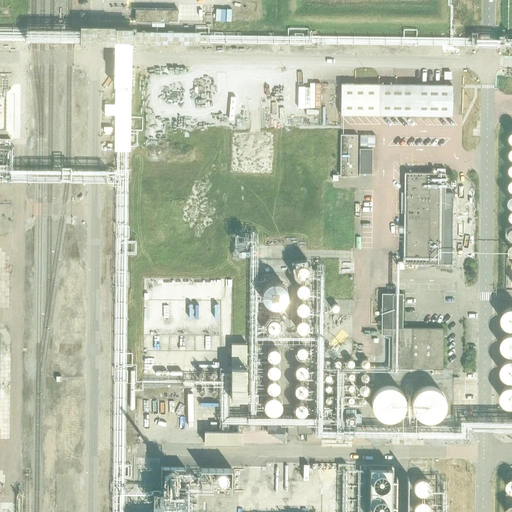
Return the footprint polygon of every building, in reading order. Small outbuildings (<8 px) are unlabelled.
[(178,22),(178,10),(135,9),(135,21),(178,22)] [(164,40),(165,31),(139,29),(138,38),(164,40)] [(175,31),(175,40),(195,40),(195,31),(175,31)] [(341,84),(341,114),(451,115),(452,85),(341,84)] [(357,135),(340,134),(340,176),(357,176),(357,135)] [(403,263),(444,264),(444,221),(445,221),(445,213),(444,213),(444,208),(452,208),(452,193),(445,193),(445,173),(404,172),(404,192),(401,192),(401,213),(404,213),(403,263)] [(304,276),(305,276),(306,276),(307,276),(308,275),(309,275),(309,274),(310,273),(310,272),(310,271),(310,270),(310,269),(309,268),(308,268),(308,267),(307,267),(306,267),(305,267),(304,267),(303,267),(302,268),(301,268),(301,269),(301,270),(300,271),(300,272),(301,273),(301,274),(302,275),(303,276),(304,276)] [(264,302),(266,304),(268,306),(269,307),(271,308),(274,309),(277,309),(279,309),(281,308),(284,307),(285,306),(287,304),(288,301),(289,299),(289,296),(289,294),(289,291),(287,289),(286,287),(284,285),(281,283),(279,283),(276,283),(273,283),(271,284),(268,285),(267,287),(265,289),(264,291),(263,294),(263,297),(263,299),(264,302)] [(304,295),(305,295),(306,295),(307,294),(308,294),(309,293),(310,292),(310,291),(310,290),(310,289),(310,288),(309,288),(309,287),(308,286),(307,285),(306,285),(305,285),(304,285),(303,286),(302,286),(301,287),(301,288),(300,289),(300,290),(300,291),(301,292),(301,293),(302,293),(303,294),(304,295)] [(381,335),(391,335),(390,368),(442,369),(443,328),(402,327),(402,293),(381,293),(381,321),(377,321),(377,324),(381,324),(381,335)] [(304,312),(305,313),(306,313),(306,312),(307,312),(308,312),(309,311),(310,310),(310,309),(310,308),(310,307),(310,306),(309,305),(308,304),(307,303),(306,303),(305,303),(304,303),(303,304),(302,304),(301,305),(301,306),(300,307),(300,308),(300,309),(301,310),(301,311),(302,311),(303,312),(304,312)] [(511,307),(510,308),(508,308),(506,310),(504,313),(503,314),(503,317),(504,320),(505,323),(507,325),(509,326),(511,326),(511,307)] [(274,330),(275,330),(276,330),(277,330),(278,330),(278,329),(279,328),(280,328),(280,327),(280,326),(280,325),(280,324),(280,323),(279,322),(279,321),(278,321),(277,320),(276,320),(275,320),(274,320),(273,321),(272,322),(271,323),(271,324),(271,325),(271,326),(271,327),(272,328),(272,329),(273,329),(274,330)] [(303,330),(304,331),(305,330),(306,330),(307,330),(308,330),(308,329),(309,328),(310,327),(310,326),(310,325),(309,324),(309,323),(308,323),(308,322),(307,321),(306,321),(305,321),(304,321),(303,321),(302,321),(302,322),(301,323),(300,323),(300,324),(300,326),(300,327),(300,328),(301,328),(301,329),(302,330),(303,330)] [(313,349),(314,341),(303,340),(302,347),(313,349)] [(274,360),(275,360),(276,360),(277,360),(278,359),(279,359),(279,358),(280,358),(280,357),(280,356),(281,355),(281,354),(280,353),(279,352),(279,351),(278,351),(277,350),(276,350),(275,350),(274,350),(273,351),(272,352),(271,353),(271,354),(271,355),(271,356),(271,357),(272,358),(273,359),(274,360)] [(306,359),(307,358),(308,357),(308,356),(308,355),(308,354),(308,353),(307,352),(307,351),(306,351),(305,350),(304,350),(303,350),(302,350),(301,351),(300,351),(299,352),(299,353),(299,354),(299,355),(299,356),(299,357),(299,358),(300,358),(301,359),(302,360),(303,360),(304,360),(305,360),(306,359)] [(258,354),(241,354),(241,385),(259,385),(258,354)] [(511,360),(510,361),(507,362),(505,365),(504,367),(503,369),(504,371),(504,374),(506,376),(509,379),(511,380),(511,379),(511,360)] [(273,375),(274,375),(275,375),(276,375),(277,375),(277,374),(278,374),(279,373),(279,372),(279,371),(279,370),(279,369),(279,368),(278,367),(277,366),(276,366),(275,366),(274,366),(273,366),(272,366),(272,367),(271,367),(270,368),(270,369),(270,370),(270,371),(270,372),(271,373),(271,374),(272,375),(273,375)] [(301,377),(302,377),(303,377),(304,377),(305,376),(306,375),(307,375),(307,374),(307,373),(308,372),(307,371),(307,370),(306,369),(306,368),(305,368),(304,367),(303,367),(302,367),(301,367),(300,368),(299,369),(298,370),(298,371),(298,372),(298,373),(298,374),(299,375),(300,376),(301,377)] [(274,392),(275,392),(276,392),(277,392),(278,391),(279,391),(279,390),(280,390),(280,389),(280,388),(281,387),(281,386),(280,385),(279,384),(279,383),(278,383),(277,382),(276,382),(275,382),(274,382),(273,383),(272,384),(271,385),(271,386),(271,387),(271,388),(271,389),(272,390),(272,391),(273,391),(274,392)] [(301,394),(302,394),(303,394),(304,394),(305,394),(306,393),(307,393),(307,392),(307,391),(308,391),(308,390),(308,389),(308,388),(307,387),(307,386),(306,386),(305,385),(304,385),(303,385),(302,385),(301,385),(300,386),(299,386),(299,387),(298,388),(298,389),(298,390),(299,391),(299,392),(300,393),(300,394),(301,394)] [(408,407),(408,404),(408,400),(407,396),(405,393),(403,391),(400,388),(396,386),(393,385),(390,385),(388,385),(384,386),(381,388),(377,391),(375,393),(373,396),(372,400),(372,404),(372,407),(373,411),(375,414),(377,417),(380,419),(384,421),(387,422),(390,422),(393,422),(397,421),(400,419),(403,417),(405,414),(407,410),(408,407)] [(260,398),(259,386),(239,386),(239,398),(260,398)] [(511,386),(508,387),(506,388),(505,389),(503,393),(502,396),(503,400),(504,402),(505,403),(508,405),(510,406),(511,405),(511,386)] [(447,408),(447,404),(447,401),(446,398),(445,395),(442,392),(440,390),(438,389),(434,387),(430,387),(427,387),(424,388),(421,389),(418,392),(415,394),(414,397),(413,401),(412,404),(413,408),(413,411),(415,413),(417,416),(419,418),(422,420),(425,421),(429,422),(432,422),(435,421),(439,419),(442,417),(444,415),(446,411),(447,408)] [(281,409),(282,406),(281,403),(280,400),(278,399),(277,398),(274,398),(271,398),(270,399),(268,400),(266,403),(266,406),(266,409),(268,411),(271,413),(273,414),(274,414),(277,413),(280,411),(281,409)] [(300,414),(301,414),(302,414),(303,414),(304,414),(304,413),(305,413),(305,412),(306,411),(306,410),(306,409),(306,408),(306,407),(305,406),(304,405),(303,404),(302,404),(301,404),(300,405),(299,405),(298,405),(298,406),(297,407),(297,408),(297,409),(297,410),(297,411),(297,412),(298,413),(299,413),(300,414)] [(242,444),(242,431),(204,431),(204,443),(242,444)] [(237,455),(206,456),(206,479),(237,479),(237,455)] [(393,511),(394,469),(371,469),(370,511),(393,511)] [(418,483),(417,484),(416,486),(416,488),(416,489),(417,491),(418,493),(419,494),(420,495),(422,496),(424,496),(425,496),(426,496),(428,495),(429,495),(431,494),(432,493),(432,491),(433,489),(433,488),(433,486),(432,485),(431,483),(430,482),(429,481),(428,480),(426,480),(425,480),(423,480),(421,480),(420,481),(419,482),(418,483)] [(417,505),(416,506),(416,508),(416,509),(416,511),(431,511),(432,511),(432,510),(432,508),(432,506),(431,505),(430,504),(429,503),(427,502),(426,501),(424,501),(422,502),(421,502),(420,503),(418,504),(417,505)]
